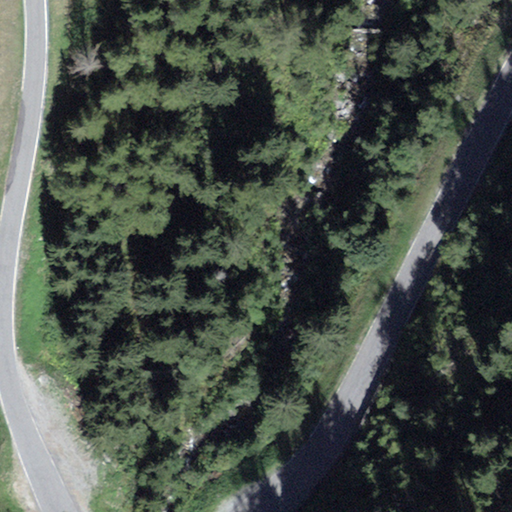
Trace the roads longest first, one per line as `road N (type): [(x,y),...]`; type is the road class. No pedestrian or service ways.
road 1 (tertiary): [(61,511),(15,406),(5,296),(43,65),(40,0)]
road 2 (tertiary): [(511,83),(336,424),(272,511)]
